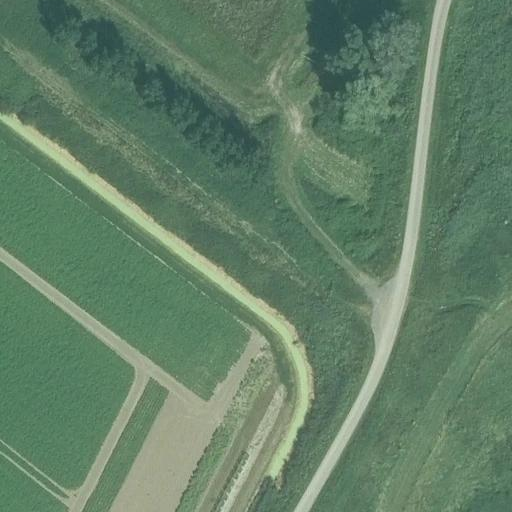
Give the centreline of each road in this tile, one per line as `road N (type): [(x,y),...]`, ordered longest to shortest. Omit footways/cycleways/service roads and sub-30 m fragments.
road 1 (unclassified): [(298,511),(362,405),(400,305),(442,0)]
road 2 (track): [(0,55),(288,276),(400,305)]
